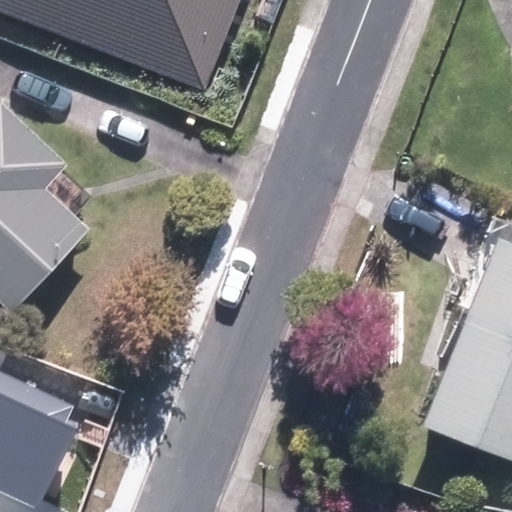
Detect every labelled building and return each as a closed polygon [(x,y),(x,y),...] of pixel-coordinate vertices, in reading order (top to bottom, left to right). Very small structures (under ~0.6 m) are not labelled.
[(0,0),(0,22),(197,98),(235,0),(0,0)] [(511,83),(500,94),(511,106),(511,83)] [(0,125),(0,323),(81,235),(68,224),(86,204),(0,125)] [(511,247),(480,236),(403,442),(511,482),(511,480),(511,247)] [(0,371),(0,477),(43,498),(75,430),(65,425),(74,406),(0,371)]
